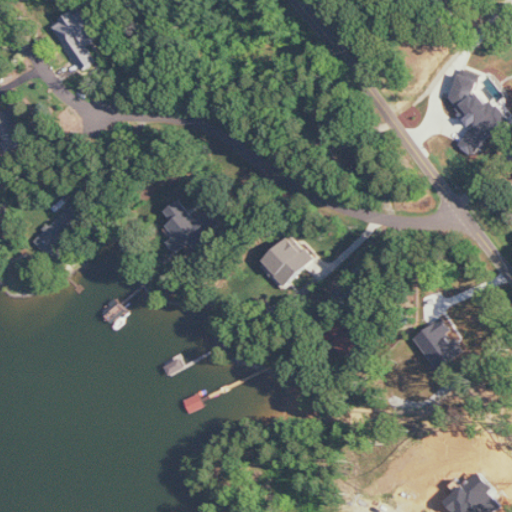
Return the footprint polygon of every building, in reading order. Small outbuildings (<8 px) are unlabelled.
[(57,25),(85,71),(100,62),(91,47),(106,38),(87,7),(57,25)] [(484,156),(495,124),(509,129),(511,120),(511,109),(477,97),(482,80),(463,74),(454,102),(465,105),(460,119),(473,123),(465,149),(484,156)] [(13,111),(0,108),(0,136),(9,152),(27,142),(28,138),(13,111)] [(199,220),(183,200),(169,212),(177,222),(165,231),(183,253),(195,243),(201,250),(227,229),(212,210),(199,220)] [(39,241),(52,254),(89,219),(77,205),(39,241)] [(265,264),(287,288),(318,260),(295,236),(265,264)] [(469,348),(443,319),(419,340),(445,370),(469,348)] [(364,348),(352,333),(338,343),(350,359),(364,348)]
